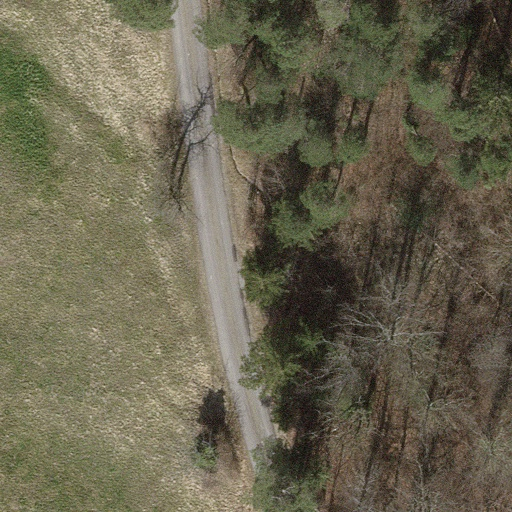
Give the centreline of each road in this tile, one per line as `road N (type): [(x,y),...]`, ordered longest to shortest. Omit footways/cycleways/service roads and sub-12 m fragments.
road 1 (residential): [(272,511),(193,124)]
road 2 (unclassified): [(193,124),(178,0)]
